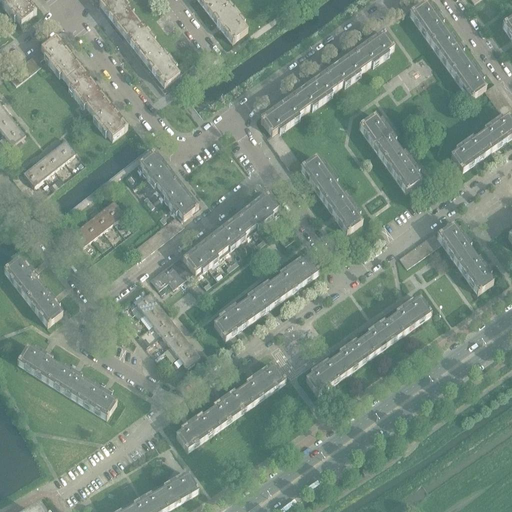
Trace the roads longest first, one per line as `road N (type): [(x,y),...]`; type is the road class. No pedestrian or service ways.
road 1 (secondary): [(511,317),(238,511)]
road 2 (secondary): [(268,511),(511,337)]
road 3 (residential): [(231,121),(179,155),(68,15)]
road 4 (residential): [(96,309),(269,173)]
road 5 (residential): [(179,406),(351,281)]
road 6 (residential): [(231,121),(402,0)]
road 7 (residential): [(351,281),(511,167)]
road 8 (residential): [(96,309),(0,192)]
road 9 (residential): [(179,406),(85,342),(96,309)]
road 10 (residential): [(351,281),(269,173)]
